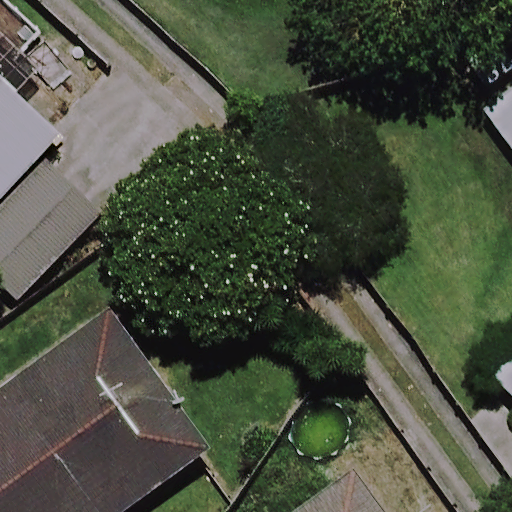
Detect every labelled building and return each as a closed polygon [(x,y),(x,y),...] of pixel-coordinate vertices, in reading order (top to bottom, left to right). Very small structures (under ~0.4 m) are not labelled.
[(0,205),(60,144),(0,84),(0,205)] [(511,95),(481,117),(511,161),(511,95)] [(106,323),(84,339),(0,398),(0,511),(126,511),(202,458),(151,388),(106,323)] [(511,362),(492,383),(511,401),(511,362)] [(368,511),(352,488),(317,511),(368,511)]
